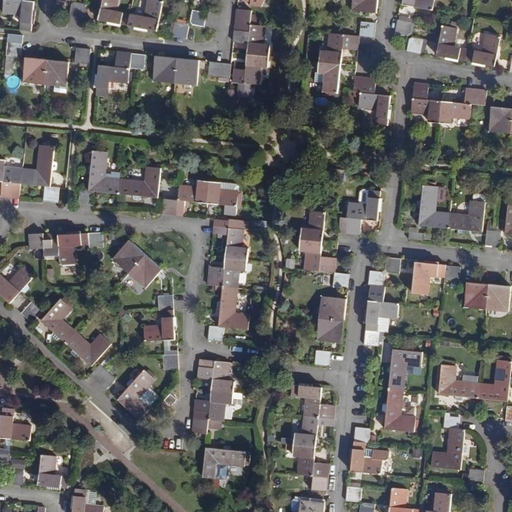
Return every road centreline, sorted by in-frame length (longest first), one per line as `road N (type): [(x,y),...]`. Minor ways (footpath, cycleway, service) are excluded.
road 1 (residential): [(192,348),(197,230),(10,212),(0,231)]
road 2 (residential): [(47,0),(42,32),(216,52),(223,0)]
road 3 (residential): [(88,387),(130,426),(169,433),(182,419),(192,348)]
road 4 (residential): [(384,242),(404,69)]
road 5 (residential): [(347,379),(273,369),(255,354),(192,348)]
road 6 (residential): [(347,379),(359,256),(384,242)]
road 7 (residential): [(334,511),(347,379)]
road 8 (residential): [(384,242),(511,258)]
